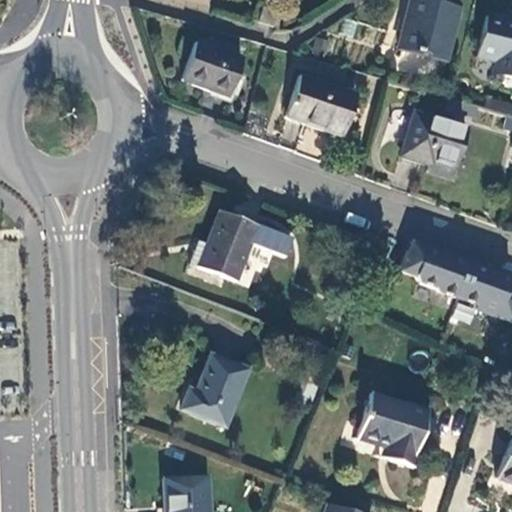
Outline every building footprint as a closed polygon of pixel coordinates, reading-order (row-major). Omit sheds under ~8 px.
[(422,0),(409,0),(397,50),(444,61),(457,8),(422,0)] [(275,28),(280,14),(263,9),(258,24),(275,28)] [(494,61),(491,73),(511,77),(511,21),(486,15),(476,57),(494,61)] [(194,42),(179,83),(226,100),(241,60),(194,42)] [(299,78),(285,119),(340,139),(354,96),(299,78)] [(412,113),(399,158),(423,165),(425,160),(452,168),(464,128),(412,113)] [(255,227),(217,212),(204,246),(196,269),(233,284),(255,227)] [(196,269),(204,246),(196,243),(187,266),(196,269)] [(418,249),(408,246),(405,255),(415,259),(418,249)] [(509,282),(491,276),(486,278),(486,279),(444,264),(445,263),(442,258),(418,249),(415,259),(405,255),(397,276),(412,281),(415,286),(432,292),(433,295),(454,303),(473,310),(472,315),(509,328),(511,317),(511,299),(503,296),(509,282)] [(486,278),(491,276),(442,258),(445,263),(444,264),(486,279),(486,278)] [(245,371),(209,357),(194,394),(186,391),(178,412),(222,429),(245,371)] [(312,373),(303,396),(312,400),(320,377),(312,373)] [(389,450),(387,460),(409,468),(426,413),(369,395),(355,439),(389,450)] [(511,486),(511,438),(510,438),(494,479),(511,486)] [(206,511),(205,479),(162,481),(163,511),(206,511)]
